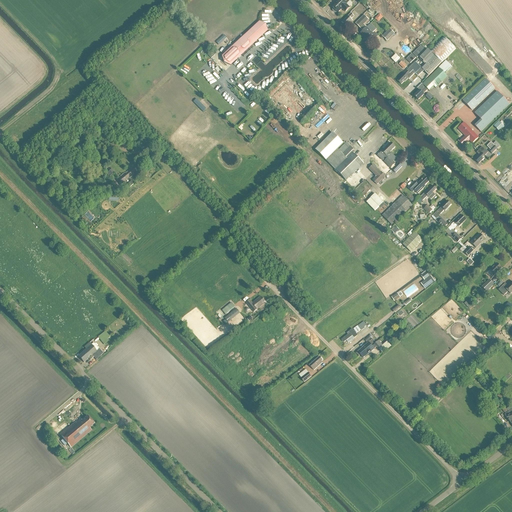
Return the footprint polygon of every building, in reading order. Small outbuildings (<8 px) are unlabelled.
[(339,0),(337,3),(332,8),(333,9),(333,10),(333,11),(334,13),(335,13),(336,13),(337,13),(338,13),(342,9),(345,13),(350,8),(346,5),(347,4),(342,0),(339,0)] [(354,17),(351,14),(342,23),(346,27),(348,24),(349,25),(352,22),(351,20),(354,17)] [(378,23),(383,18),(380,14),(375,19),(378,23)] [(364,25),(368,21),(364,16),(355,24),(360,29),(363,32),(367,28),(364,25)] [(257,25),(222,57),(231,66),(266,34),(265,33),(268,31),(260,23),(257,25)] [(371,43),(378,36),(374,32),(373,34),(367,28),(363,32),(361,33),(371,43)] [(387,42),(394,34),(389,30),(382,37),(387,42)] [(430,53),(441,64),(442,63),(456,48),(445,38),(430,53)] [(417,58),(425,50),(421,46),(413,54),(417,58)] [(410,64),(416,58),(412,54),(406,60),(410,64)] [(395,63),(400,59),(396,55),(391,59),(395,63)] [(419,91),(414,96),(418,101),(424,95),(423,95),(428,91),(429,92),(434,87),(436,89),(448,78),(445,75),(452,68),(455,71),(457,68),(452,63),(450,65),(446,61),(438,68),(439,69),(427,80),(427,79),(417,89),(419,91)] [(407,67),(402,62),(399,65),(404,70),(407,67)] [(404,74),(397,81),(401,85),(404,82),(405,82),(408,79),(409,80),(415,74),(418,77),(424,71),(422,69),(418,65),(415,63),(404,74)] [(463,101),(472,111),(495,89),(485,79),(463,101)] [(287,103),(291,98),(283,92),(279,97),(287,103)] [(475,126),(481,132),(510,104),(497,92),(475,114),(481,120),(475,126)] [(305,101),(309,105),(314,99),(311,95),(305,101)] [(199,106),(203,110),(208,105),(204,100),(199,106)] [(465,137),(460,142),(458,141),(463,147),(470,141),(472,144),(479,138),(465,123),(458,129),(465,137)] [(354,150),(347,143),(346,144),(344,142),(343,143),(332,133),(315,150),(346,182),(364,164),(353,154),(355,153),(353,151),(354,150)] [(492,155),(497,149),(500,146),(496,142),(493,145),(494,146),(489,152),(492,155)] [(395,148),(392,144),(391,143),(378,156),(383,161),(391,153),(390,153),(395,148)] [(477,153),(479,156),(475,160),(479,164),(485,158),(484,157),(488,153),(482,147),(477,153)] [(390,169),(395,164),(388,158),(384,162),(390,169)] [(395,174),(402,167),(398,164),(392,170),(395,174)] [(377,185),(385,177),(381,172),(381,173),(373,165),(369,169),(376,177),(373,181),(377,185)] [(134,176),(133,175),(137,172),(133,168),(125,174),(125,173),(117,180),(120,185),(128,179),(129,179),(134,176)] [(109,178),(115,173),(112,169),(106,174),(109,178)] [(425,186),(429,182),(425,178),(418,184),(414,181),(408,188),(412,192),(414,191),(417,194),(425,187),(425,186)] [(433,193),(437,190),(433,187),(430,190),(429,189),(419,199),(422,202),(427,197),(431,200),(436,196),(433,193)] [(372,198),(379,206),(384,202),(376,194),(372,198)] [(392,226),(408,210),(412,206),(403,196),(382,216),(392,226)] [(447,202),(432,217),(444,229),(448,224),(439,216),(444,211),(446,212),(449,208),(448,208),(451,205),(447,202)] [(427,206),(424,209),(429,214),(432,211),(427,206)] [(462,216),(458,220),(457,220),(451,225),(451,226),(448,229),(451,232),(457,226),(459,227),(462,224),(461,224),(465,220),(462,216)] [(420,243),(423,240),(414,232),(412,235),(403,245),(407,248),(411,253),(416,247),(420,243)] [(457,244),(461,239),(456,234),(452,238),(457,244)] [(480,235),(476,240),(475,239),(471,244),(476,248),(480,244),(484,239),(480,235)] [(468,257),(475,250),(473,248),(472,250),(470,247),(464,253),(468,257)] [(495,275),(502,269),(497,264),(491,271),(493,273),(490,276),(492,278),(495,275)] [(422,284),(425,289),(435,281),(432,277),(422,284)] [(494,285),(492,283),(489,280),(485,284),(481,287),(486,292),(494,285)] [(510,294),(511,292),(511,282),(508,286),(505,284),(498,290),(504,296),(508,292),(510,294)] [(400,292),(392,297),(395,301),(403,295),(400,292)] [(260,298),(253,303),(249,300),(246,303),(252,311),(255,308),(256,310),(265,304),(264,302),(265,302),(262,298),(261,299),(260,298)] [(235,308),(231,303),(225,309),(224,308),(222,310),(223,311),(222,311),(226,315),(235,308)] [(229,319),(238,311),(236,309),(227,317),(229,319)] [(357,333),(368,326),(365,321),(354,328),(357,333)] [(355,338),(357,336),(352,329),(347,334),(348,335),(342,340),(344,343),(353,336),(355,338)] [(104,332),(100,336),(101,337),(104,342),(111,336),(108,332),(107,330),(104,332)] [(379,349),(383,346),(378,341),(374,344),(372,346),(371,345),(375,342),(372,339),(362,348),(356,354),(359,357),(361,355),(363,358),(368,354),(368,355),(374,349),(377,347),(379,349)] [(92,356),(97,351),(99,349),(94,343),(91,345),(89,343),(76,355),(84,363),(88,359),(90,361),(91,360),(92,359),(93,359),(93,358),(92,356)] [(322,362),(323,361),(320,357),(310,365),(314,371),(323,363),(322,362)] [(309,373),(302,379),(304,383),(312,377),(309,373)] [(60,435),(71,448),(92,431),(90,428),(94,424),(88,416),(82,421),(80,420),(76,423),(75,422),(60,435)]
